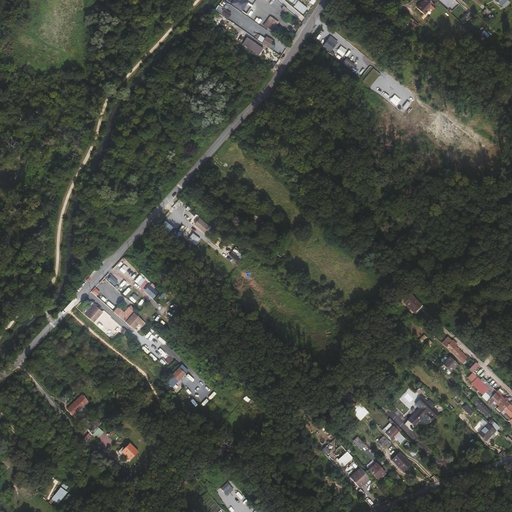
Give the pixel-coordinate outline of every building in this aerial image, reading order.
[(250,8),(245,5),(247,2),(244,0),(232,0),(231,2),(246,13),(250,8)] [(304,12),(308,6),(297,0),(294,6),(304,12)] [(431,10),(434,6),(427,0),(424,0),(417,8),(424,15),(430,9),(431,10)] [(224,8),(222,13),(228,17),(231,12),(224,8)] [(216,24),(218,25),(222,17),(215,14),(212,19),(218,21),(216,24)] [(405,25),(412,31),(418,24),(411,18),(405,25)] [(224,20),(220,28),(228,33),(232,25),(224,20)] [(273,23),(270,26),(278,31),(280,28),(273,23)] [(266,32),(273,37),(278,31),(270,26),(266,32)] [(321,46),(328,52),(333,45),(326,40),(321,46)] [(244,47),(260,59),(265,52),(248,41),(244,47)] [(272,49),(273,47),(267,43),(264,48),(270,52),(274,55),(276,52),(272,49)] [(377,219),(376,220),(381,223),(385,218),(374,211),(371,215),(377,219)] [(184,221),(193,228),(198,222),(190,215),(184,221)] [(253,230),(257,223),(255,221),(252,224),(250,222),(247,225),(253,230)] [(233,248),(229,256),(237,261),(241,253),(233,248)] [(144,290),(152,298),(158,293),(153,289),(156,286),(151,282),(144,290)] [(123,297),(125,299),(131,293),(128,291),(123,297)] [(400,297),(406,303),(412,298),(405,291),(400,297)] [(139,301),(131,293),(125,299),(133,307),(139,301)] [(412,298),(406,303),(404,305),(415,315),(422,307),(412,298)] [(93,308),(83,318),(90,325),(100,314),(93,308)] [(79,328),(74,333),(82,341),(87,336),(79,328)] [(441,342),(462,363),(468,357),(455,345),(456,344),(447,335),(441,342)] [(136,356),(139,354),(131,347),(129,349),(136,356)] [(123,350),(115,359),(121,365),(130,356),(123,350)] [(440,356),(435,361),(442,368),(447,363),(440,356)] [(447,363),(442,368),(450,375),(457,367),(450,360),(447,363)] [(472,372),(478,364),(474,361),(468,369),(472,372)] [(158,369),(161,372),(167,365),(164,362),(158,369)] [(174,371),(167,365),(161,372),(167,378),(174,371)] [(178,381),(186,372),(179,366),(171,374),(178,381)] [(16,372),(7,380),(18,391),(25,386),(26,387),(28,385),(16,372)] [(27,388),(20,394),(37,413),(41,409),(31,398),(33,396),(30,393),(31,392),(27,388)] [(491,399),(494,402),(500,395),(497,393),(491,399)] [(64,406),(72,415),(76,412),(72,408),(82,399),(77,394),(64,406)] [(505,400),(500,395),(494,402),(499,406),(505,400)] [(511,407),(505,400),(499,406),(511,419),(511,407)] [(462,407),(469,414),(474,410),(467,402),(462,407)] [(473,406),(486,418),(490,415),(477,402),(473,406)] [(426,418),(432,423),(438,418),(431,411),(433,409),(429,406),(405,430),(409,435),(426,418)] [(360,407),(356,411),(366,421),(370,417),(360,407)] [(356,411),(352,414),(362,425),(366,421),(356,411)] [(86,428),(81,433),(83,435),(87,430),(95,423),(89,418),(82,424),(86,428)] [(491,422),(488,426),(496,434),(499,430),(491,422)] [(484,445),(494,435),(487,427),(476,437),(484,445)] [(382,430),(378,434),(384,440),(387,436),(382,430)] [(393,442),(401,450),(403,447),(401,444),(404,441),(399,437),(393,442)] [(115,446),(124,455),(132,447),(124,438),(115,446)] [(366,450),(358,441),(356,443),(363,452),(366,450)] [(363,452),(356,443),(354,445),(361,454),(363,452)] [(338,459),(344,466),(353,458),(347,451),(338,459)] [(394,461),(390,464),(395,468),(401,475),(409,467),(399,456),(394,461)] [(377,475),(383,481),(385,478),(376,469),(374,471),(377,475)] [(374,471),(369,475),(378,485),(383,481),(377,475),(374,471)] [(320,487),(321,486),(316,481),(316,482),(309,475),(304,479),(315,491),(312,494),(324,507),(332,500),(320,487)] [(220,485),(225,481),(221,477),(216,481),(220,485)] [(361,486),(365,481),(361,478),(354,486),(360,491),(362,487),(361,486)] [(56,502),(63,507),(72,496),(66,491),(56,502)]
